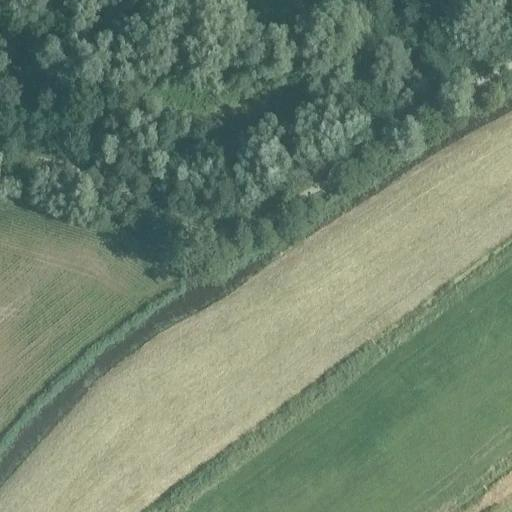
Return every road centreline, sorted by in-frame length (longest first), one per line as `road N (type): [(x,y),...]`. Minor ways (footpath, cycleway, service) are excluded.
road 1 (track): [(19,511),(115,411),(511,146)]
road 2 (unknown): [(0,96),(145,109),(230,130),(262,221)]
